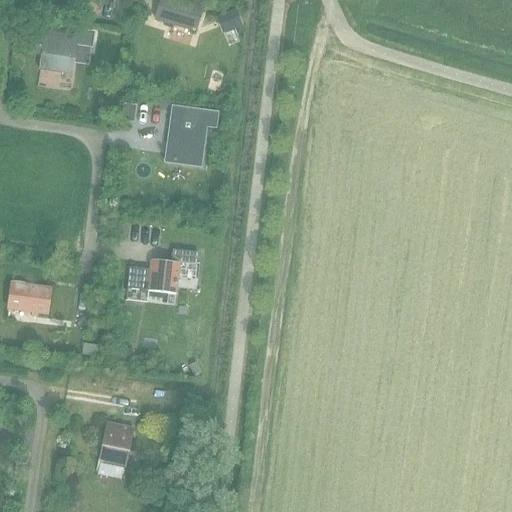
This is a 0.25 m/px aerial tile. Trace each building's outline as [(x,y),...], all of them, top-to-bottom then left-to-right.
[(160,0),(155,20),(195,32),(202,7),(199,6),(200,0),(160,0)] [(236,10),(215,18),(220,31),(240,24),(236,10)] [(33,29),(30,53),(42,55),(40,69),(71,73),(75,45),(90,48),(93,33),(47,26),(47,31),(33,29)] [(156,97),(155,103),(170,105),(171,99),(156,97)] [(99,114),(112,117),(115,101),(101,98),(99,114)] [(123,105),(122,121),(132,122),(133,122),(135,107),(123,105)] [(172,107),(166,151),(184,153),(183,165),(200,168),(206,127),(216,128),(218,113),(172,107)] [(129,268),(127,289),(175,294),(179,264),(196,266),(197,253),(172,250),(171,262),(151,260),(150,270),(129,268)] [(8,305),(32,308),(31,316),(37,317),(38,313),(47,314),(50,289),(11,284),(8,305)] [(83,344),(82,356),(98,357),(99,346),(83,344)] [(120,351),(118,362),(132,365),(133,353),(127,351),(120,351)] [(194,367),(184,372),(190,383),(195,380),(200,377),(194,367)] [(98,462),(124,467),(133,429),(107,423),(98,462)]
